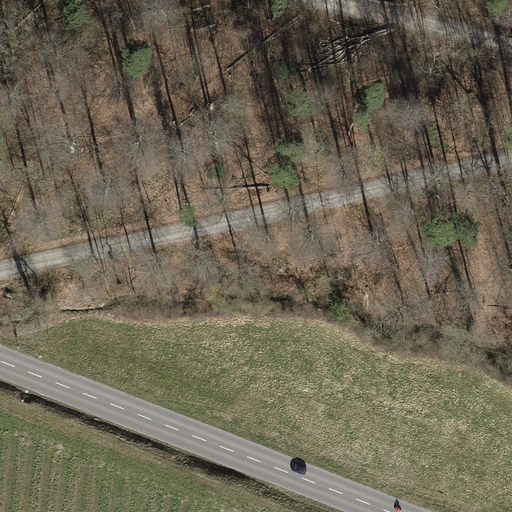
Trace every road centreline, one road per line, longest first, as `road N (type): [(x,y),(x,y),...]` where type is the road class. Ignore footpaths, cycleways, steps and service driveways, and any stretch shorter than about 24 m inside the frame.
road 1 (track): [(0,271),(511,158)]
road 2 (tertiary): [(373,511),(0,363)]
road 3 (track): [(332,0),(511,44)]
